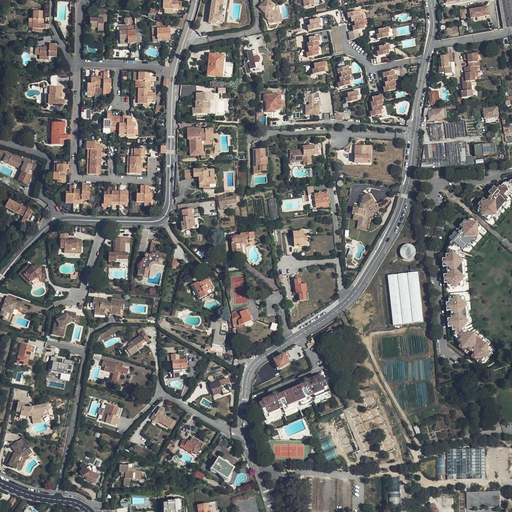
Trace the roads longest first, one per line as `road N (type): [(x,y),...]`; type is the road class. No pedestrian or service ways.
road 1 (residential): [(272,511),(246,433),(247,375),(348,299),(398,215),(433,30),(430,0)]
road 2 (residential): [(162,217),(173,74),(196,0)]
road 3 (residential): [(0,280),(53,223),(103,221)]
